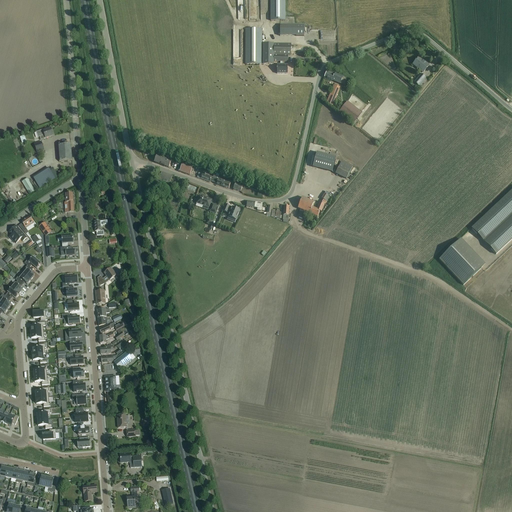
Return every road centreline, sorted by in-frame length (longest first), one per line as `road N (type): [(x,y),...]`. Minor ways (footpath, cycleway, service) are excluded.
road 1 (primary): [(197,511),(84,0)]
road 2 (unclassified): [(511,109),(422,35),(402,33),(325,66),(285,198),(240,197),(130,158)]
road 3 (unclassified): [(212,511),(130,158)]
road 4 (track): [(290,194),(303,232),(422,271),(511,328)]
road 5 (unclassified): [(106,511),(87,267)]
road 6 (unclassified): [(79,180),(66,0)]
road 7 (unclassified): [(130,158),(99,0)]
